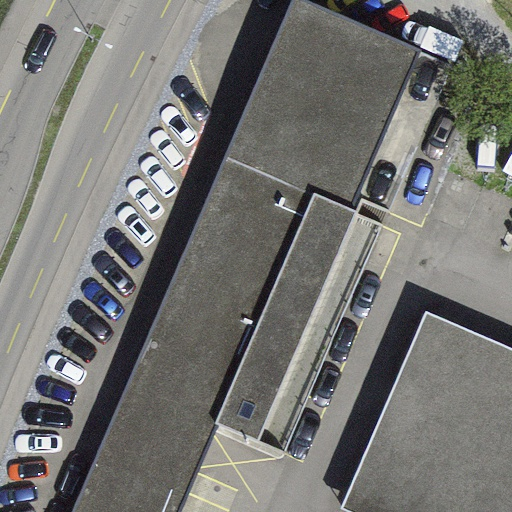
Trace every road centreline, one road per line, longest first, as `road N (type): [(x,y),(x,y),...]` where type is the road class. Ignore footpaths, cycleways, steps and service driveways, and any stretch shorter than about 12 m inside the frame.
road 1 (secondary): [(0,337),(147,0)]
road 2 (secondary): [(82,0),(0,189)]
